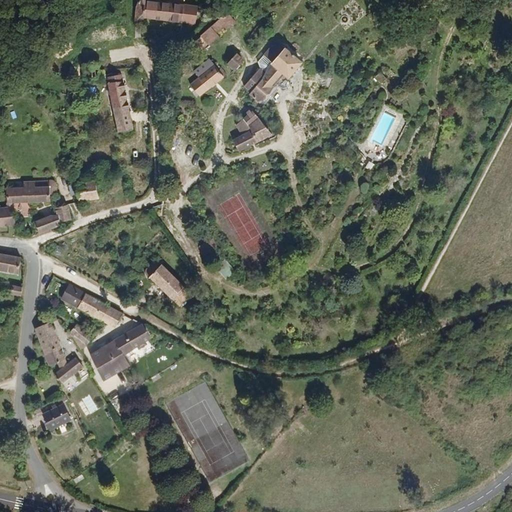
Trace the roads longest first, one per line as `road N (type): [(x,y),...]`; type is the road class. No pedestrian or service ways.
road 1 (track): [(35,260),(252,373),(312,384),(511,303)]
road 2 (residential): [(25,248),(167,195),(163,69),(145,21)]
road 3 (residential): [(25,248),(35,260),(21,420),(53,510)]
